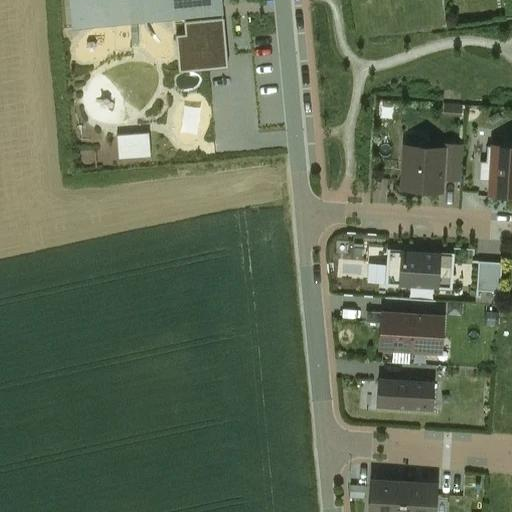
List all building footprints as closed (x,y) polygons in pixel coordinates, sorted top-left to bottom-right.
[(151,13),(192,9),(213,7),(222,6),(221,0),(69,0),(71,20),(72,27),(74,27),(73,20),(115,16),(114,7),(150,4),(151,13)] [(213,7),(192,9),(193,21),(214,19),(213,7)] [(214,19),(193,21),(185,21),(185,22),(186,34),(176,35),(180,72),(228,67),(224,18),(223,18),(214,19)] [(443,149),(441,178),(461,179),(463,146),(442,144),(442,149),(443,149)] [(480,162),(479,181),(491,181),(490,193),(510,195),(511,194),(511,147),(493,146),(493,147),(487,146),(486,162),(480,162)] [(440,190),(441,178),(443,149),(442,149),(406,147),(403,188),(440,190)] [(385,285),(400,286),(403,250),(388,249),(385,285)] [(440,253),(403,250),(400,286),(437,289),(440,253)] [(440,253),(437,289),(452,290),(454,254),(440,253)] [(501,263),(479,262),(477,290),(499,292),(501,263)] [(413,315),(383,313),(381,349),(410,351),(413,315)] [(443,316),(413,315),(410,351),(440,353),(443,316)] [(377,406),(405,407),(407,379),(379,377),(377,406)] [(405,407),(433,409),(434,381),(407,379),(405,407)] [(402,511),(404,482),(372,480),(369,511),(402,511)] [(434,511),(436,484),(404,482),(402,511),(434,511)]
